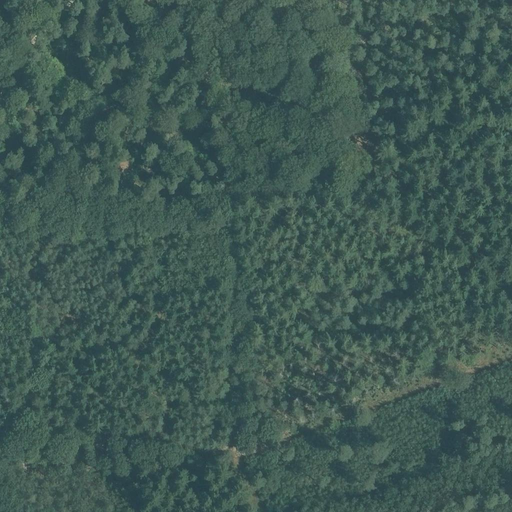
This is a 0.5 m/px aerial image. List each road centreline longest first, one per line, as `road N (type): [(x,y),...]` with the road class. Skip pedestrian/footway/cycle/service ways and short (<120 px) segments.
road 1 (track): [(223,199),(232,462),(261,511)]
road 2 (track): [(511,283),(358,211),(256,196)]
road 3 (track): [(0,440),(232,462)]
road 4 (track): [(223,199),(0,212)]
road 5 (track): [(150,0),(256,196)]
